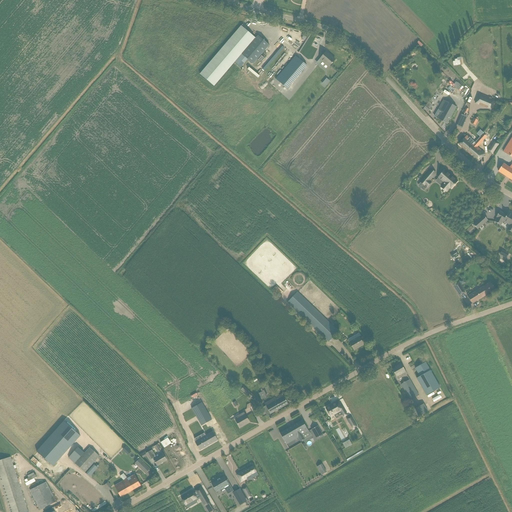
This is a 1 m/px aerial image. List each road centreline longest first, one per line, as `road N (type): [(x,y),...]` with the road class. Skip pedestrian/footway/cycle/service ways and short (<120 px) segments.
road 1 (unclassified): [(118,511),(421,335),(511,304)]
road 2 (unclassified): [(511,195),(468,165),(344,38),(218,0)]
